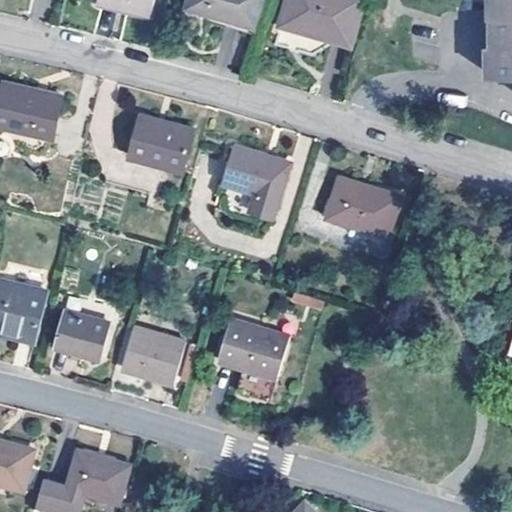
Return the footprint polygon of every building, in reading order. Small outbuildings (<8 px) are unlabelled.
[(102,0),(152,15),(156,0),(102,0)] [(190,0),(189,6),(258,26),(264,0),(190,0)] [(364,0),(289,0),(284,18),(277,44),(320,56),(327,36),(353,43),(364,0)] [(511,0),(491,0),(492,40),(488,40),(487,70),(511,70),(511,0)] [(0,96),(0,122),(57,135),(65,92),(4,80),(0,96)] [(131,154),(184,169),(195,126),(144,111),(131,154)] [(250,208),(274,215),(291,159),(238,143),(225,181),(256,190),(250,208)] [(329,214),(389,232),(402,192),(342,173),(329,214)] [(0,279),(0,280),(0,331),(37,340),(48,291),(0,279)] [(67,309),(56,344),(104,358),(113,322),(67,309)] [(290,334),(237,318),(223,359),(245,365),(238,392),(269,400),(277,375),(290,334)] [(138,325),(125,368),(175,383),(188,340),(138,325)] [(0,437),(0,481),(26,489),(36,448),(0,437)] [(43,479),(34,511),(79,511),(85,491),(120,501),(133,461),(79,446),(67,486),(43,479)] [(318,511),(307,500),(295,511),(318,511)]
